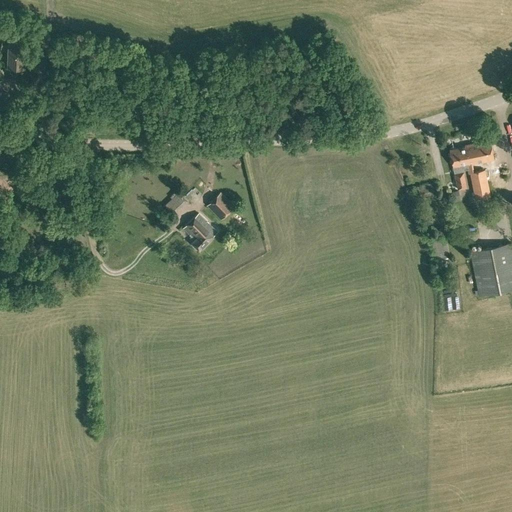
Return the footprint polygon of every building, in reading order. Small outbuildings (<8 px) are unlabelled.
[(7,68),(25,68),(26,41),(9,41),(7,68)] [(469,173),(475,198),(490,195),(485,168),(474,171),(472,163),(494,159),(490,139),(464,144),(464,145),(450,148),(458,189),(467,187),(464,170),(468,169),(468,173),(469,173)] [(413,187),(416,198),(436,193),(433,182),(413,187)] [(206,205),(220,219),(235,206),(221,191),(206,205)] [(164,205),(172,214),(185,202),(177,193),(164,205)] [(191,242),(199,249),(217,231),(199,213),(183,228),(194,239),(191,242)] [(430,239),(435,260),(450,256),(446,235),(443,236),(442,230),(429,233),(430,239)] [(469,250),(478,295),(511,287),(511,241),(469,250)]
